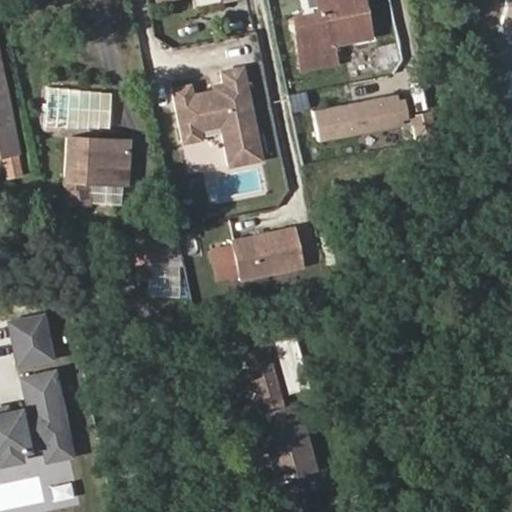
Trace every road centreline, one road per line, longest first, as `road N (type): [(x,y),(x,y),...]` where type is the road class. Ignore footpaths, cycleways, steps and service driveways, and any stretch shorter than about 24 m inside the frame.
road 1 (unknown): [(106,0),(138,150),(122,222),(127,263),(133,280),(198,333),(216,392)]
road 2 (unknown): [(270,0),(306,204)]
